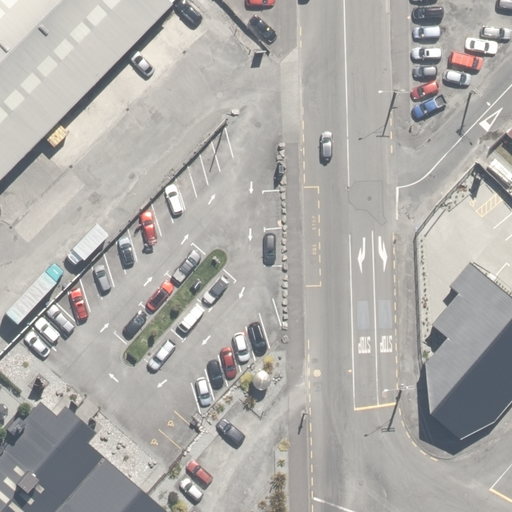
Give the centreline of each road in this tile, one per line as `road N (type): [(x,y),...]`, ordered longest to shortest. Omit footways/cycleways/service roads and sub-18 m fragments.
road 1 (residential): [(377,461),(353,409),(352,189)]
road 2 (unclassified): [(352,189),(417,182),(511,88)]
road 3 (residential): [(352,189),(346,0)]
